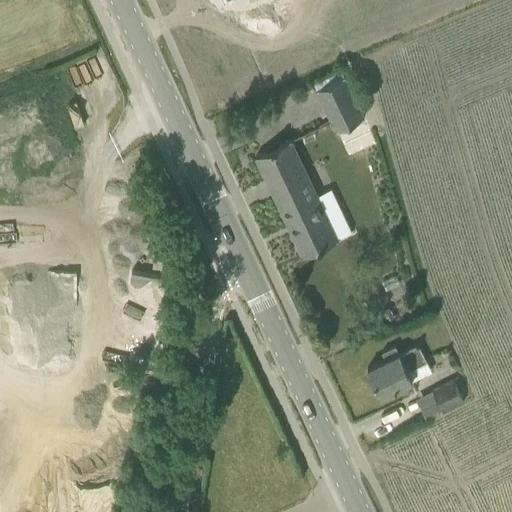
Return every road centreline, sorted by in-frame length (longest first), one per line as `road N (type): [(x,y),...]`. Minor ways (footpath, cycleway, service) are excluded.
road 1 (tertiary): [(362,511),(232,239)]
road 2 (unclassified): [(179,511),(232,239)]
road 3 (tertiary): [(232,239),(121,0)]
